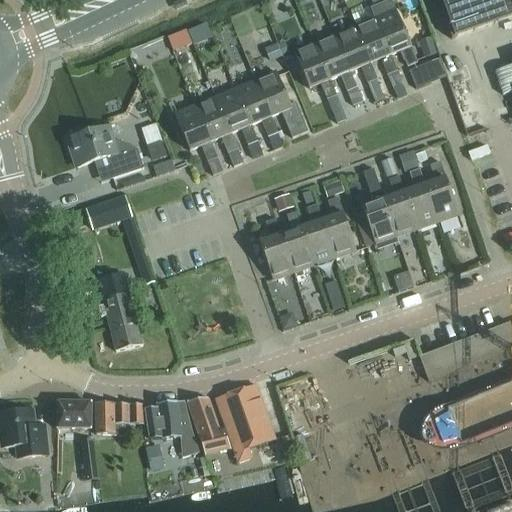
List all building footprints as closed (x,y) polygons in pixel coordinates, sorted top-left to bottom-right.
[(511,0),(435,0),(450,41),(454,40),(453,39),(511,18),(511,0)] [(390,56),(391,56),(401,52),(408,67),(418,63),(411,47),(411,48),(396,11),(391,1),(370,9),(375,20),(390,56)] [(356,28),(370,65),(371,64),(381,60),(387,76),(397,71),(391,56),(390,56),(375,20),(356,28)] [(370,65),(356,28),(335,36),(350,73),(351,73),(361,69),(368,84),(377,80),(371,64),(370,65)] [(350,73),(335,36),(315,45),(329,82),(330,81),(341,77),(354,109),(361,106),(354,90),(358,88),(351,73),(350,73)] [(282,55),(289,52),(286,44),(279,47),(282,55)] [(276,45),(266,49),(271,62),(281,57),(276,45)] [(329,82),(315,45),(294,53),(309,90),(320,85),(326,101),(336,97),(330,81),(329,82)] [(271,119),(282,114),(292,138),(308,132),(297,105),(290,108),(276,73),(256,82),(271,119)] [(251,127),(262,122),(274,151),(283,148),(271,119),(256,82),(236,90),(251,127)] [(231,136),(232,135),(242,131),(254,160),(263,156),(251,127),(236,90),(216,99),(231,136)] [(216,99),(196,107),(210,144),(211,143),(221,139),(228,155),(238,150),(232,135),(231,136),(216,99)] [(196,107),(175,115),(190,152),(201,147),(208,163),(218,159),(211,143),(210,144),(196,107)] [(138,151),(112,138),(108,128),(68,141),(78,169),(106,159),(113,179),(144,169),(138,151)] [(151,163),(166,158),(161,143),(146,148),(151,163)] [(424,153),(415,156),(418,164),(427,161),(424,153)] [(413,156),(404,159),(409,171),(418,168),(413,156)] [(224,173),(218,159),(208,163),(214,177),(219,175),(224,173)] [(381,163),(381,164),(386,180),(397,176),(392,159),(381,163)] [(435,183),(425,187),(424,187),(438,225),(458,218),(440,164),(429,167),(435,183)] [(373,171),(363,174),(374,204),(362,209),(375,247),(397,239),(383,201),(384,201),(373,171)] [(410,174),(415,190),(404,194),(417,232),(438,225),(424,187),(425,187),(419,171),(410,174)] [(124,189),(146,182),(145,177),(123,184),(124,189)] [(383,201),(397,239),(417,232),(404,194),(398,178),(388,182),(394,198),(384,201),(383,201)] [(302,196),(305,206),(312,203),(309,193),(302,196)] [(322,222),(335,260),(356,253),(343,215),(344,215),(338,199),(327,203),(333,219),(322,222)] [(131,218),(124,200),(86,212),(93,231),(131,218)] [(335,260),(322,222),(317,207),(307,210),(312,226),(302,229),(315,267),(335,260)] [(315,267),(302,229),(296,214),(285,218),(291,233),(281,237),(295,274),(315,267)] [(295,274),(281,237),(276,221),(266,225),(272,240),(260,245),(273,282),(295,274)] [(429,259),(431,276),(448,273),(446,256),(429,259)] [(139,275),(129,277),(133,296),(143,293),(139,275)] [(108,315),(117,352),(140,346),(127,296),(129,295),(124,278),(113,280),(113,279),(110,279),(110,281),(100,284),(104,301),(103,302),(107,316),(108,315)] [(511,328),(509,324),(508,325),(509,325),(420,359),(419,359),(428,383),(511,350),(511,328)] [(511,386),(502,390),(506,401),(511,398),(511,386)] [(247,451),(248,451),(275,441),(256,387),(215,401),(216,403),(218,402),(217,402),(225,399),(225,400),(228,409),(223,411),(234,443),(243,440),(247,451)] [(482,390),(436,401),(442,424),(488,412),(482,390)] [(187,403),(201,442),(207,457),(231,451),(224,432),(220,433),(208,399),(187,403)] [(184,403),(158,405),(157,405),(157,410),(144,411),(145,426),(146,433),(146,438),(146,441),(180,438),(181,460),(199,454),(196,447),(184,403)] [(89,404),(57,405),(58,431),(90,430),(89,404)] [(129,426),(145,426),(144,411),(143,407),(95,405),(95,437),(129,437),(129,426)] [(373,450),(440,428),(433,409),(366,431),(373,450)] [(16,448),(17,460),(48,456),(45,434),(36,435),(33,412),(0,415),(0,443),(1,450),(16,448)] [(94,441),(80,442),(84,483),(98,481),(94,441)]
